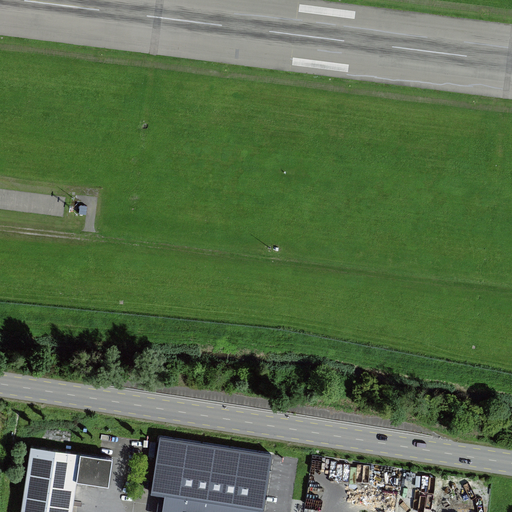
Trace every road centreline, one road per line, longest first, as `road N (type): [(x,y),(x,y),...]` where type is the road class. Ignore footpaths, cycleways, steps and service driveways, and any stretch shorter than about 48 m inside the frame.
road 1 (primary): [(0,384),(511,462)]
road 2 (track): [(0,227),(511,290)]
